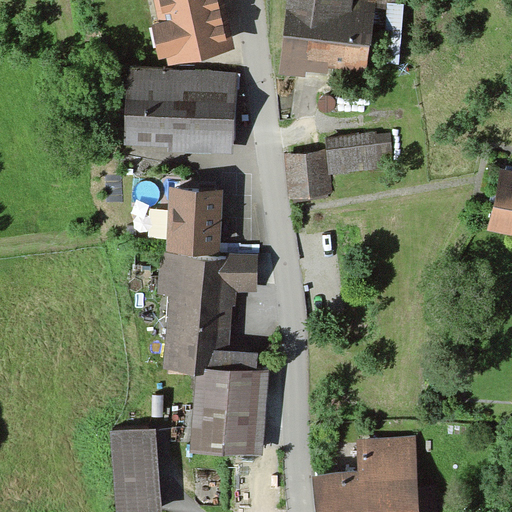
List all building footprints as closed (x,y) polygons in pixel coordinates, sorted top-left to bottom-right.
[(160,0),(171,52),(224,40),(214,0),(160,0)] [(339,10),(340,0),(287,0),(279,69),(302,72),(304,54),(364,62),(370,14),(339,10)] [(210,137),(233,139),(236,87),(234,87),(235,74),(215,72),(128,67),(124,132),(169,135),(168,148),(209,150),(210,137)] [(329,96),(326,95),(323,95),(320,97),(318,99),(317,102),(317,106),(319,109),(321,111),(325,111),(328,111),(331,109),(333,107),(333,104),(333,101),(332,98),(329,96)] [(329,192),(327,173),(391,167),(387,132),(374,133),(374,131),(324,136),(326,151),(287,154),(293,200),(324,198),(324,192),(329,192)] [(511,174),(499,172),(487,224),(511,229),(511,174)] [(169,241),(212,243),(215,191),(173,189),(169,241)] [(226,252),(226,256),(162,251),(159,294),(173,295),(167,361),(203,364),(196,445),(251,450),(253,428),(262,428),(270,355),(220,351),(224,282),(233,283),(232,289),(252,290),(254,254),(226,252)] [(116,511),(137,511),(153,511),(146,425),(110,428),(116,511)] [(357,463),(357,470),(313,473),(316,511),(432,511),(431,484),(411,484),(408,440),(359,442),(360,463),(357,463)]
